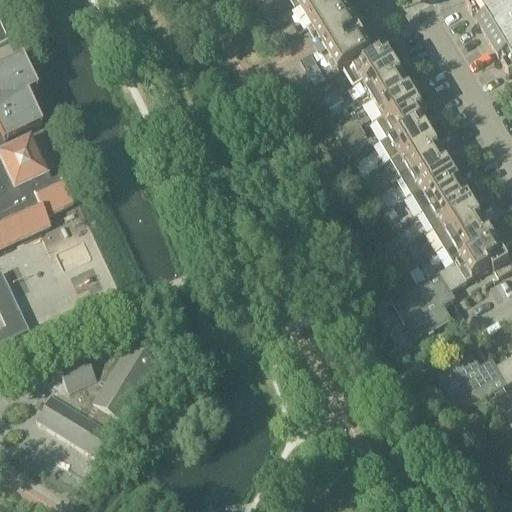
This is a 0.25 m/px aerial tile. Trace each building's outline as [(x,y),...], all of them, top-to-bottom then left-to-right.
[(339,0),(302,0),(295,4),(310,29),(345,8),(339,0)] [(509,0),(477,0),(465,7),(472,18),(475,16),(479,22),(480,23),(511,3),(509,0)] [(479,22),(476,24),(487,42),(511,27),(511,3),(480,23),(479,22)] [(511,27),(487,42),(498,61),(502,59),(501,58),(511,51),(511,27)] [(286,43),(298,36),(293,28),(281,35),(286,43)] [(358,30),(324,51),(339,76),(343,73),(384,47),(391,43),(387,35),(368,46),(358,30)] [(384,47),(343,73),(353,90),(362,85),(395,65),(384,47)] [(511,51),(501,58),(502,59),(505,65),(502,67),(509,78),(511,76),(511,51)] [(300,66),(305,74),(316,67),(311,59),(300,66)] [(21,60),(14,63),(0,69),(0,252),(49,230),(45,220),(72,207),(59,179),(50,183),(29,139),(5,150),(3,146),(41,128),(27,97),(37,93),(21,60)] [(362,85),(353,90),(359,99),(368,94),(372,102),(406,82),(395,65),(362,85)] [(406,82),(372,102),(383,120),(416,100),(406,82)] [(337,92),(330,97),(336,108),(344,103),(337,92)] [(322,101),(328,113),(336,108),(330,97),(322,101)] [(383,120),(376,124),(386,141),(421,120),(422,121),(427,118),(416,100),(383,120)] [(386,141),(380,145),(391,163),(445,131),(438,121),(430,126),(432,130),(428,132),(422,121),(421,120),(386,141)] [(359,127),(351,131),(357,143),(365,138),(359,127)] [(343,136),(347,143),(350,148),(357,143),(351,131),(343,136)] [(445,131),(391,163),(401,181),(443,156),(436,145),(440,143),(442,146),(451,141),(445,131)] [(443,156),(401,181),(412,198),(466,166),(460,156),(451,161),(453,164),(449,166),(443,156)] [(466,166),(412,198),(422,216),(464,191),(458,180),(461,178),(463,181),(472,176),(466,166)] [(363,181),(367,187),(371,185),(367,178),(363,181)] [(464,191),(422,216),(433,233),(487,201),(481,190),(472,196),(474,199),(471,201),(464,191)] [(487,201),(433,233),(443,251),(485,226),(479,215),(482,213),(484,216),(493,211),(487,201)] [(485,226),(443,251),(454,268),(507,235),(502,225),(493,231),(495,234),(492,236),(485,226)] [(454,268),(439,277),(451,296),(491,271),(498,283),(511,274),(511,269),(509,265),(501,251),(511,244),(511,242),(507,235),(454,268)] [(439,277),(391,306),(415,345),(451,323),(443,310),(455,303),(451,296),(439,277)] [(35,426),(95,463),(109,441),(108,440),(117,426),(117,427),(155,367),(129,351),(128,352),(111,341),(93,350),(96,357),(83,363),(83,362),(56,375),(56,376),(52,378),(52,377),(50,378),(49,379),(48,381),(47,382),(47,384),(46,386),(46,387),(47,389),(48,391),(48,392),(50,393),(51,394),(55,397),(51,405),(49,403),(35,426)] [(472,357),(436,379),(452,406),(450,407),(457,420),(508,389),(496,370),(492,363),(480,370),(472,357)] [(511,360),(496,370),(508,389),(511,386),(511,360)]
